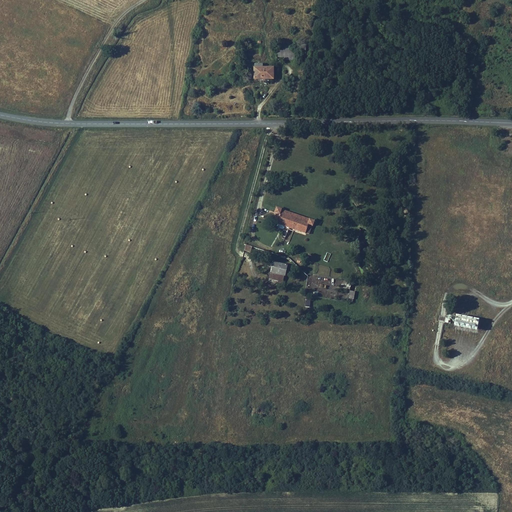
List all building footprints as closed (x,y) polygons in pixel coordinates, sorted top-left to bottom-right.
[(277,47),(277,60),(296,60),(297,53),(292,52),(292,49),(289,49),(289,47),(277,47)] [(273,69),(263,69),(254,69),(254,80),(273,79),(273,69)] [(308,225),(312,227),(314,222),(310,220),(309,223),(281,213),(281,210),(277,209),(275,214),(279,215),(276,224),(305,234),(308,225)] [(310,220),(281,210),(281,213),(309,223),(310,220)] [(250,253),(253,247),(246,244),(244,250),(250,253)] [(269,279),(283,283),(288,265),(274,261),(269,279)] [(478,333),(480,320),(457,315),(454,328),(478,333)]
